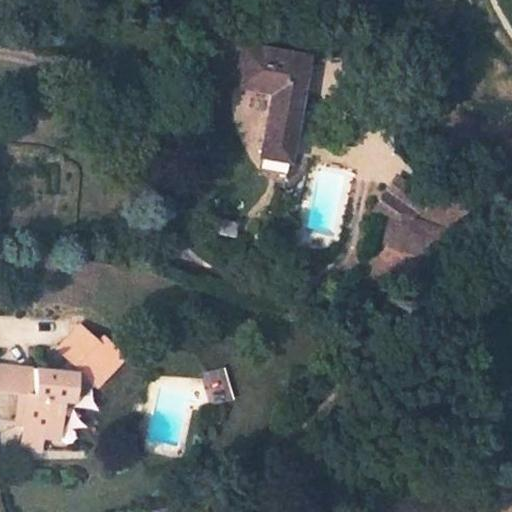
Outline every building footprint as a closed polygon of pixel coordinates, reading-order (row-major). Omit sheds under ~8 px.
[(260,155),(287,160),(306,57),(242,45),(235,85),(272,92),(260,155)] [(382,212),(408,220),(423,198),(394,178),(373,210),(382,212)] [(408,220),(382,212),(376,233),(402,241),(399,251),(433,260),(458,262),(478,246),(477,241),(408,220)] [(4,366),(4,392),(16,393),(24,394),(21,422),(18,449),(38,450),(40,434),(41,425),(57,427),(59,406),(59,398),(70,399),(71,387),(81,374),(91,384),(93,385),(120,357),(99,337),(93,343),(76,326),(54,349),(66,360),(55,371),(4,366)] [(202,373),(208,395),(222,391),(216,369),(202,373)] [(81,374),(71,387),(70,399),(59,398),(59,406),(68,406),(70,406),(91,384),(81,374)] [(222,391),(208,395),(211,405),(225,401),(222,391)] [(16,393),(13,422),(21,422),(24,394),(16,393)] [(40,434),(56,436),(57,427),(41,425),(40,434)]
